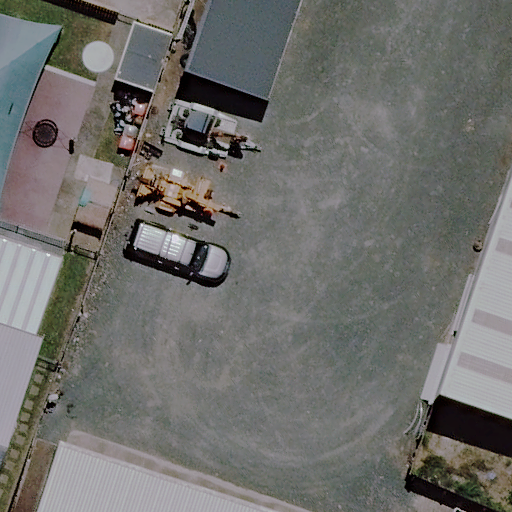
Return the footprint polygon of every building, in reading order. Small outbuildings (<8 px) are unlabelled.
[(304,0),(220,0),(195,82),(271,106),(304,0)] [(0,209),(61,45),(0,22),(0,209)] [(511,224),(457,392),(511,410),(511,224)] [(0,491),(50,339),(0,322),(0,491)] [(274,511),(77,446),(54,511),(274,511)]
